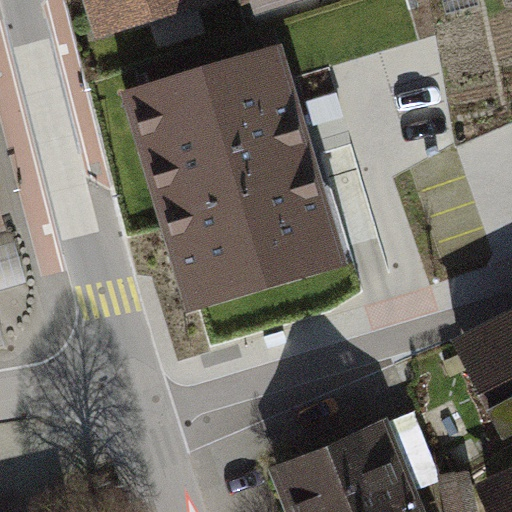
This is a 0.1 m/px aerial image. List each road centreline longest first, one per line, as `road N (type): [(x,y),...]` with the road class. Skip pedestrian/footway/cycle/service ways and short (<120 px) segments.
road 1 (tertiary): [(29,0),(103,299),(138,374)]
road 2 (tertiary): [(138,374),(184,511)]
road 3 (residential): [(138,374),(0,397)]
